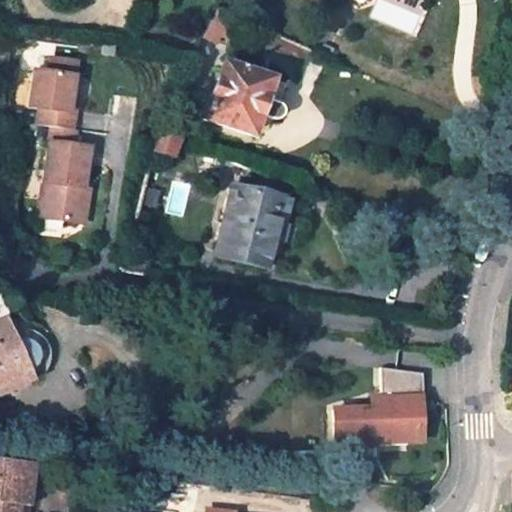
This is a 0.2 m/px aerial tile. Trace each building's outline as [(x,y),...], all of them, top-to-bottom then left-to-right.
[(214,7),(199,35),(215,43),(219,34),(228,38),(237,17),(214,7)] [(36,106),(34,122),(52,124),(76,128),(78,112),(74,112),(81,59),(49,54),(47,67),(33,65),(28,105),(36,106)] [(277,103),(283,85),(222,64),(203,118),(250,134),(257,113),(270,118),(279,116),(281,110),(277,103)] [(52,124),(49,139),(75,142),(76,128),(52,124)] [(171,155),(177,138),(157,132),(150,150),(171,155)] [(75,142),(49,139),(37,217),(87,226),(91,190),(84,188),(91,144),(75,142)] [(156,216),(163,186),(142,181),(135,211),(156,216)] [(215,250),(264,262),(271,236),(275,219),(281,220),(286,200),(231,187),(215,250)] [(281,220),(275,219),(271,236),(277,238),(281,220)] [(140,273),(144,254),(125,250),(120,270),(140,273)] [(0,317),(0,379),(16,372),(21,383),(25,380),(29,375),(33,370),(35,365),(35,362),(34,355),(32,349),(28,343),(22,337),(16,333),(8,317),(7,314),(0,317)] [(336,406),(336,451),(376,451),(376,442),(407,442),(406,398),(420,398),(419,373),(379,367),(380,398),(371,397),(371,407),(336,406)] [(0,394),(22,384),(21,383),(16,372),(0,379),(0,394)] [(419,398),(406,398),(407,442),(421,440),(419,398)] [(32,462),(0,458),(0,511),(24,511),(26,504),(32,462)]
